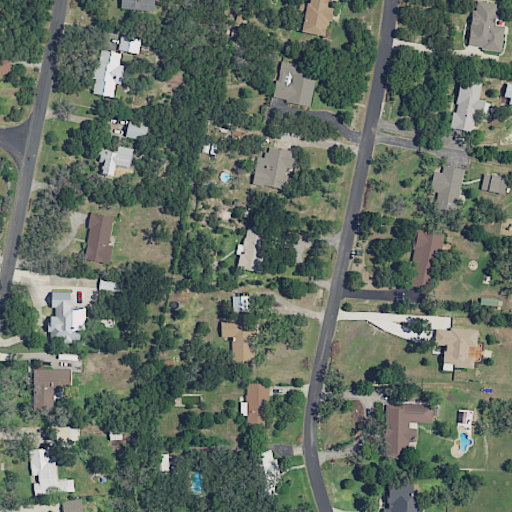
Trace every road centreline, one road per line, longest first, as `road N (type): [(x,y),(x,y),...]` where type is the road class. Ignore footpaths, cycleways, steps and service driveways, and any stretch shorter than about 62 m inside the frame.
road 1 (residential): [(327,511),(308,426),(383,73),(390,0)]
road 2 (residential): [(0,302),(60,0)]
